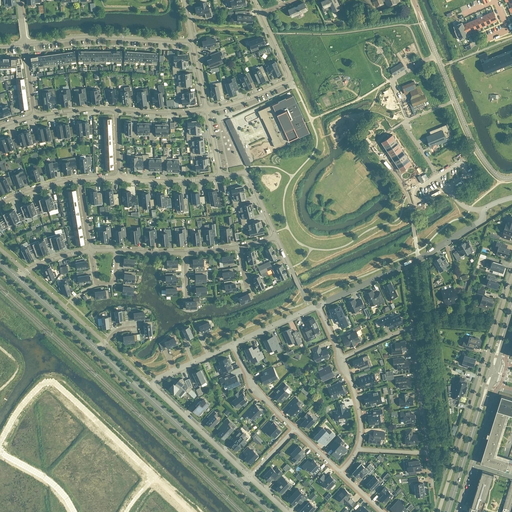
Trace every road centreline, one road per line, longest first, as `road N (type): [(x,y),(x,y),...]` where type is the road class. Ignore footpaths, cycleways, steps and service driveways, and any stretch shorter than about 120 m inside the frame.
road 1 (residential): [(511,274),(438,511)]
road 2 (secondary): [(241,485),(98,351)]
road 3 (residential): [(317,304),(417,259),(479,222),(484,210)]
road 4 (residential): [(206,109),(290,78),(255,0)]
road 5 (residential): [(24,43),(84,36),(192,41)]
road 6 (residential): [(152,387),(249,477)]
road 7 (residential): [(428,453),(411,326)]
road 8 (residential): [(456,511),(488,406),(482,396)]
road 9 (secondary): [(482,396),(447,511)]
